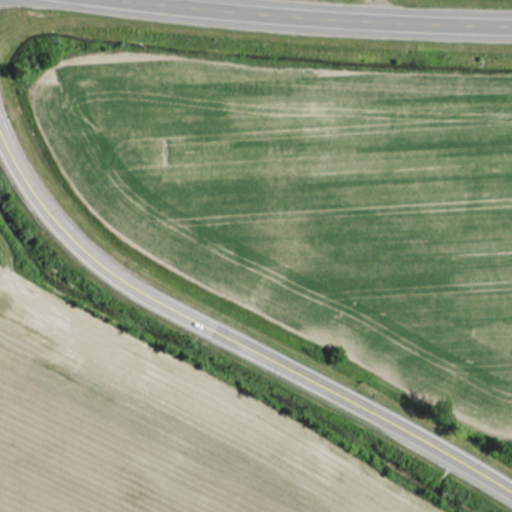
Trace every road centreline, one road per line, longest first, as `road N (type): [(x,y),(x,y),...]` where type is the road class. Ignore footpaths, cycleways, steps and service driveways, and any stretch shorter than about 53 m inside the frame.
road 1 (secondary): [(511,495),(136,290),(89,255),(25,184),(0,126)]
road 2 (trunk): [(511,25),(347,21),(116,0)]
